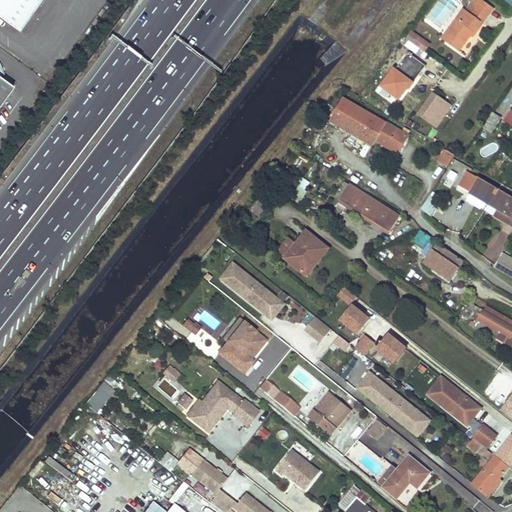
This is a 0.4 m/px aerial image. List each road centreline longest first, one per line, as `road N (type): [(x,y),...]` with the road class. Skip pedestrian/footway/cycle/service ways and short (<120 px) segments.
road 1 (motorway): [(0,292),(224,0)]
road 2 (motorway): [(180,0),(0,234)]
road 3 (unknown): [(511,373),(338,241)]
road 4 (unknown): [(406,511),(259,394)]
road 5 (unknown): [(511,428),(413,345)]
